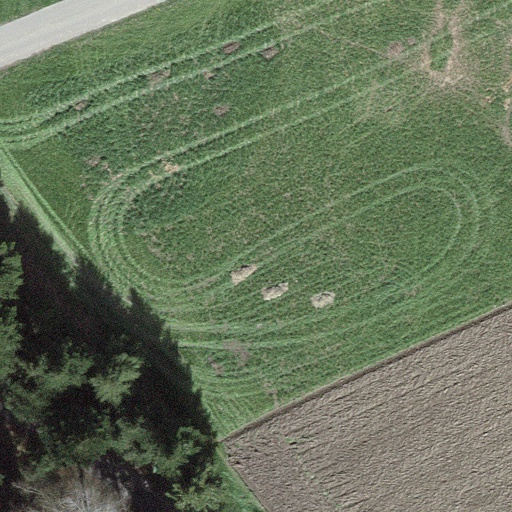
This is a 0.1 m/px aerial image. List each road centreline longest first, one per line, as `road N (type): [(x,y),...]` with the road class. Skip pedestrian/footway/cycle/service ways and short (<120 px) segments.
road 1 (unclassified): [(0,391),(178,511)]
road 2 (unclassified): [(132,0),(0,51)]
